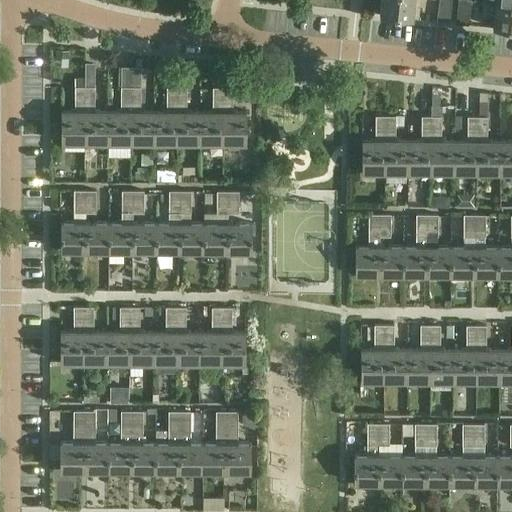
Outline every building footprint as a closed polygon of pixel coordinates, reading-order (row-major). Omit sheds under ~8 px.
[(381,0),(380,13),(413,17),(414,0),(381,0)] [(438,0),(437,20),(450,21),(451,0),(438,0)] [(457,0),(456,22),(469,23),(470,0),(457,0)] [(482,0),(481,11),(494,12),(493,26),(511,27),(511,2),(485,0),(482,0)] [(130,54),(127,79),(152,81),(154,56),(130,54)] [(84,141),(84,109),(84,85),(75,85),(75,109),(61,109),(61,141),(84,141)] [(94,109),(94,85),(84,85),(84,109),(84,141),(107,141),(107,109),(94,109)] [(121,86),(121,109),(107,109),(107,141),(130,141),(130,86),(121,86)] [(130,141),(153,141),(153,109),(140,109),(140,86),(130,86),(130,141)] [(153,141),(177,141),(177,86),(167,86),(167,109),(153,109),(153,141)] [(177,141),(200,141),(200,109),(186,109),(186,86),(177,86),(177,141)] [(200,141),(223,141),(223,86),(213,86),(213,109),(200,109),(200,141)] [(232,109),(232,86),(223,86),(223,141),(246,141),(246,109),(232,109)] [(431,105),(431,115),(440,115),(440,105),(431,105)] [(361,138),(361,171),(384,171),(384,115),(375,115),(375,138),(361,138)] [(384,171),(407,171),(407,138),(395,138),(395,115),(384,115),(384,171)] [(421,138),(407,138),(407,171),(431,171),(431,115),(421,115),(421,138)] [(431,171),(454,171),(454,139),(440,138),(440,115),(431,115),(431,171)] [(454,171),(477,171),(477,115),(467,115),(467,139),(454,139),(454,171)] [(500,139),(487,139),(487,115),(477,115),(477,171),(500,171),(500,139)] [(500,171),(511,171),(511,138),(500,139),(500,171)] [(135,169),(135,177),(150,178),(150,169),(150,166),(137,165),(137,169),(135,169)] [(156,180),(176,180),(175,167),(156,167),(156,180)] [(85,211),(85,189),(74,189),(74,211),(85,211)] [(96,189),(85,189),(85,211),(96,211),(96,189)] [(121,189),(122,211),(132,211),(132,189),(121,189)] [(143,189),(132,189),(132,211),(143,211),(143,189)] [(180,212),(180,189),(157,189),(156,200),(169,200),(169,212),(180,212)] [(191,189),(180,189),(180,212),(191,212),(191,189)] [(217,190),(217,212),(228,212),(228,190),(217,190)] [(239,190),(228,190),(228,212),(239,212),(239,190)] [(74,221),(61,221),(61,250),(85,250),(85,221),(85,211),(74,211),(74,221)] [(122,221),(108,221),(108,250),(132,250),(132,221),(132,211),(122,211),(122,221)] [(156,221),(156,250),(180,250),(180,221),(180,212),(169,212),(169,221),(156,221)] [(368,213),(369,235),(378,235),(380,235),(380,213),(368,213)] [(391,235),(391,213),(380,213),(380,235),(391,235)] [(417,236),(428,236),(428,214),(416,213),(417,236)] [(439,214),(428,214),(428,236),(438,236),(439,214)] [(464,214),(464,236),(474,236),(475,236),(475,214),(464,214)] [(486,214),(475,214),(475,236),(486,236),(486,214)] [(85,250),(108,250),(108,221),(85,221),(85,250)] [(132,250),(156,250),(156,221),(132,221),(132,250)] [(204,221),(180,221),(180,250),(204,250),(204,221)] [(227,221),(204,221),(204,250),(227,250),(227,221)] [(251,221),(227,221),(227,250),(251,250),(251,221)] [(354,274),(378,274),(378,245),(378,235),(369,235),(369,245),(354,245),(354,274)] [(378,235),(378,245),(378,274),(402,274),(402,245),(391,245),(391,235),(380,235),(378,235)] [(402,274),(426,274),(426,245),(427,245),(428,236),(417,236),(417,245),(402,245),(402,274)] [(450,274),(474,274),(474,245),(474,236),(464,236),(464,245),(450,245),(450,274)] [(474,274),(498,274),(498,245),(486,245),(486,236),(475,236),(474,236),(474,245),(474,274)] [(426,274),(450,274),(450,245),(427,245),(426,245),(426,274)] [(498,274),(511,274),(511,245),(498,245),(498,274)] [(60,362),(83,362),(84,306),(74,306),(74,329),(61,329),(60,362)] [(94,329),(94,306),(84,306),(83,362),(107,362),(107,329),(94,329)] [(107,362),(130,362),(130,306),(120,306),(119,329),(107,329),(107,362)] [(140,330),(140,306),(130,306),(130,362),(153,362),(153,330),(140,330)] [(166,306),(166,330),(153,330),(153,362),(176,362),(176,306),(166,306)] [(176,362),(199,362),(199,330),(186,330),(186,306),(176,306),(176,362)] [(199,362),(222,363),(222,306),(212,306),(212,330),(199,330),(199,362)] [(231,330),(232,306),(222,306),(222,363),(245,363),(245,330),(231,330)] [(374,324),(374,348),(360,348),(360,380),(383,380),(384,324),(374,324)] [(383,380),(407,380),(407,348),(394,348),(394,324),(384,324),(383,380)] [(420,348),(407,348),(407,380),(430,380),(430,324),(420,324),(420,348)] [(430,380),(453,380),(453,348),(440,348),(440,324),(430,324),(430,380)] [(453,380),(476,380),(476,325),(466,324),(466,348),(453,348),(453,380)] [(476,380),(499,380),(499,348),(487,348),(487,325),(476,325),(476,380)] [(499,380),(511,380),(511,348),(499,348),(499,380)] [(59,470),(83,471),(83,410),(73,410),(73,442),(59,442),(59,456),(59,470)] [(83,471),(107,471),(107,442),(95,442),(95,411),(83,410),(83,471)] [(107,471),(131,471),(131,410),(121,410),(120,442),(107,442),(107,471)] [(118,420),(118,410),(109,410),(109,420),(118,420)] [(142,411),(131,410),(131,471),(155,471),(155,442),(142,442),(142,411)] [(155,471),(179,471),(179,411),(168,410),(168,442),(155,442),(155,471)] [(190,411),(179,411),(179,471),(203,471),(203,443),(190,443),(190,411)] [(203,471),(226,472),(227,411),(216,411),(216,443),(203,443),(203,471)] [(238,411),(227,411),(226,472),(250,472),(251,443),(237,443),(238,411)] [(258,411),(243,411),(243,423),(258,423),(258,411)] [(367,423),(367,445),(378,445),(378,423),(367,423)] [(389,445),(389,423),(378,423),(378,445),(389,445)] [(426,445),(426,423),(415,423),(415,445),(426,445)] [(437,445),(437,423),(426,423),(426,445),(437,445)] [(462,423),(462,445),(473,445),(473,423),(462,423)] [(484,445),(484,423),(473,423),(473,445),(484,445)] [(354,483),(378,484),(378,455),(378,445),(367,445),(367,455),(354,455),(354,483)] [(378,484),(402,484),(402,455),(389,455),(389,445),(378,445),(378,455),(378,484)] [(415,455),(402,455),(402,484),(426,484),(426,455),(426,445),(415,445),(415,455)] [(449,484),(450,455),(426,455),(426,484),(449,484)] [(449,484),(473,484),(473,455),(450,455),(449,484)] [(497,484),(497,455),(473,455),(473,484),(497,484)] [(497,484),(511,484),(511,455),(497,455),(497,484)]
